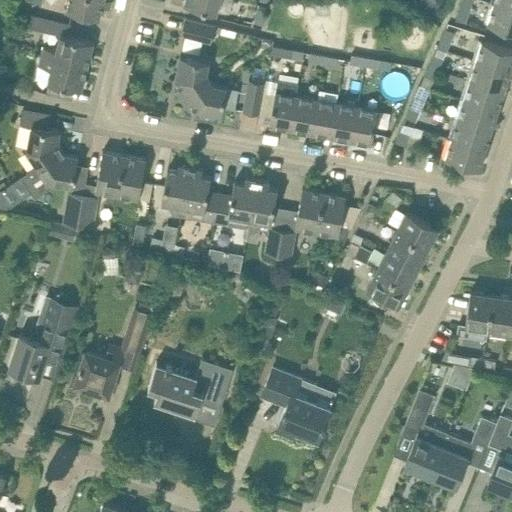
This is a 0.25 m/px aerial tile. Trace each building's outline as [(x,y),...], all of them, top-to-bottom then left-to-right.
[(68,0),(66,9),(99,18),(102,5),(109,7),(110,0),(68,0)] [(184,0),(183,4),(216,12),(219,0),(184,0)] [(511,0),(490,0),(490,1),(511,8),(511,0)] [(511,8),(490,1),(484,21),(511,29),(511,8)] [(461,2),(457,13),(468,16),(471,5),(461,2)] [(254,22),(263,25),(268,6),(258,4),(254,22)] [(44,47),(43,55),(87,66),(93,41),(68,34),(70,25),(32,15),(29,26),(60,34),(56,50),(44,47)] [(183,34),(211,41),(215,25),(187,18),(183,34)] [(437,46),(447,50),(458,26),(448,23),(437,46)] [(511,48),(479,38),(473,58),(511,70),(511,65),(511,48)] [(271,54),(302,60),(304,51),(272,45),(271,54)] [(429,65),(439,69),(447,50),(437,46),(429,65)] [(308,62),(323,64),(324,54),(309,52),(308,62)] [(175,89),(182,99),(210,79),(207,74),(209,60),(180,54),(175,80),(180,86),(175,89)] [(324,54),(323,64),(337,66),(339,56),(324,54)] [(364,66),(366,56),(351,54),(350,63),(364,66)] [(87,66),(43,55),(40,65),(52,68),(46,92),(72,98),(74,87),(81,89),(87,66)] [(366,56),(364,66),(378,68),(380,58),(366,56)] [(473,58),(466,78),(505,90),(511,70),(473,58)] [(434,80),(439,69),(429,65),(424,76),(434,80)] [(8,68),(0,66),(0,79),(5,80),(8,68)] [(253,67),(251,80),(248,80),(243,110),(260,114),(265,83),(264,82),(266,69),(253,67)] [(466,78),(460,97),(498,109),(505,90),(466,78)] [(210,79),(182,99),(187,107),(192,103),(196,110),(221,115),(227,87),(214,85),(210,79)] [(415,96),(410,107),(420,111),(430,90),(419,85),(414,96),(415,96)] [(267,123),(290,127),(296,94),(274,90),(267,123)] [(290,127),(310,131),(316,98),(296,94),(290,127)] [(460,97),(454,117),(492,129),(498,109),(460,97)] [(310,131),(331,135),(337,101),(316,98),(310,131)] [(331,135),(351,138),(357,105),(337,101),(331,135)] [(357,105),(351,138),(371,142),(378,109),(357,105)] [(420,111),(410,107),(406,117),(415,121),(420,111)] [(22,174),(22,175),(62,148),(58,143),(60,129),(50,127),(52,114),(23,108),(20,122),(30,124),(26,149),(28,149),(37,164),(22,174)] [(454,117),(448,137),(486,149),(492,129),(454,117)] [(403,123),(395,141),(404,145),(412,127),(403,123)] [(486,149),(448,137),(442,156),(480,168),(486,149)] [(62,148),(22,175),(28,184),(44,173),(48,179),(73,184),(78,155),(65,153),(62,148)] [(117,192),(124,153),(101,149),(94,188),(103,189),(100,203),(114,205),(117,192)] [(146,157),(124,153),(117,192),(139,196),(146,157)] [(171,212),(181,214),(190,166),(178,163),(177,169),(168,168),(162,200),(172,202),(171,212)] [(181,214),(215,221),(220,192),(208,190),(211,176),(202,174),(203,168),(190,166),(181,214)] [(215,221),(247,227),(256,178),(245,176),(244,182),(235,180),(232,194),(220,192),(215,221)] [(256,178),(247,227),(256,228),(258,218),(272,221),(278,188),(268,186),(269,180),(256,178)] [(295,225),(317,229),(323,190),(303,186),(295,225)] [(78,225),(82,204),(84,192),(68,189),(62,222),(78,225)] [(323,190),(317,229),(339,233),(336,246),(342,247),(351,225),(340,223),(346,195),(323,190)] [(363,213),(372,217),(377,205),(368,202),(363,213)] [(97,207),(82,204),(78,225),(93,228),(97,207)] [(407,209),(397,229),(429,245),(439,225),(407,209)] [(367,229),(372,217),(363,213),(358,224),(367,229)] [(73,240),(77,227),(52,221),(49,234),(73,240)] [(277,253),(282,227),(269,224),(264,250),(277,253)] [(295,229),(282,227),(277,253),(290,255),(295,229)] [(397,229),(387,248),(418,265),(429,245),(397,229)] [(172,252),(175,243),(152,236),(150,246),(172,252)] [(351,241),(346,252),(355,256),(360,245),(351,241)] [(184,246),(175,243),(172,252),(181,255),(184,246)] [(387,248),(377,268),(408,284),(418,265),(387,248)] [(355,256),(346,252),(341,264),(349,268),(355,256)] [(408,284),(377,268),(367,288),(398,304),(408,284)] [(487,328),(492,292),(470,289),(465,323),(458,322),(457,333),(478,337),(486,338),(488,328),(487,328)] [(488,328),(509,331),(511,310),(511,295),(492,292),(487,328),(488,328)] [(9,366),(40,376),(47,352),(61,357),(77,307),(45,297),(33,336),(20,332),(9,366)] [(138,308),(135,307),(126,337),(141,342),(151,312),(148,311),(151,304),(140,300),(138,308)] [(86,348),(81,363),(75,382),(109,393),(123,348),(109,343),(105,355),(86,348)] [(481,367),(483,357),(470,354),(468,364),(475,365),(481,367)] [(496,360),(483,357),(481,367),(494,370),(496,360)] [(157,360),(148,385),(158,389),(154,400),(195,414),(201,396),(222,403),(231,377),(199,366),(197,373),(157,360)] [(455,361),(452,369),(471,376),(475,365),(468,364),(455,361)] [(274,365),(262,393),(283,405),(277,427),(293,433),(295,428),(318,437),(330,406),(295,392),(301,377),(274,365)] [(404,464),(431,474),(448,431),(424,421),(435,393),(420,387),(405,425),(420,431),(418,435),(416,434),(404,464)] [(496,421),(486,443),(501,448),(487,482),(511,492),(511,432),(508,431),(511,421),(511,417),(499,412),(496,421)] [(486,443),(496,421),(482,415),(473,437),(486,443)] [(448,431),(431,474),(456,485),(473,441),(448,431)] [(128,511),(130,510),(103,501),(99,511),(128,511)]
